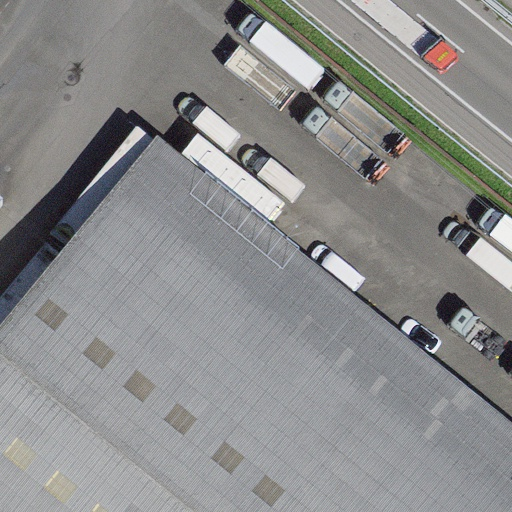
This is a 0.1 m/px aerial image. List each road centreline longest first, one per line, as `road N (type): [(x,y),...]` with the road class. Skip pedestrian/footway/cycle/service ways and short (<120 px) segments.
road 1 (unknown): [(249,0),(0,250)]
road 2 (motorway): [(396,0),(511,93)]
